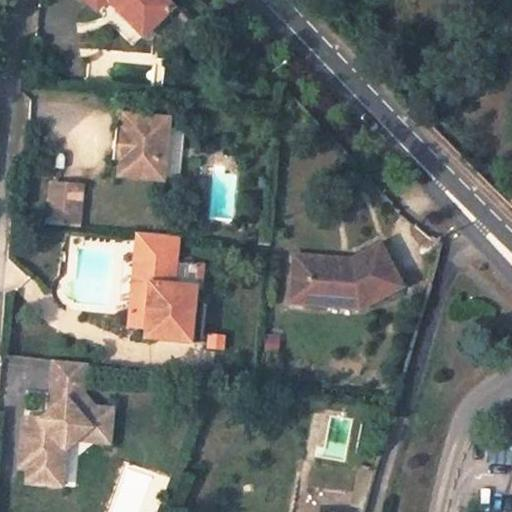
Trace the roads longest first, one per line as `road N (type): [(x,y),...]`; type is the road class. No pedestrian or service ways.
road 1 (unknown): [(478,215),(440,280),(369,511)]
road 2 (tertiary): [(478,215),(264,0)]
road 3 (residential): [(24,0),(0,259)]
